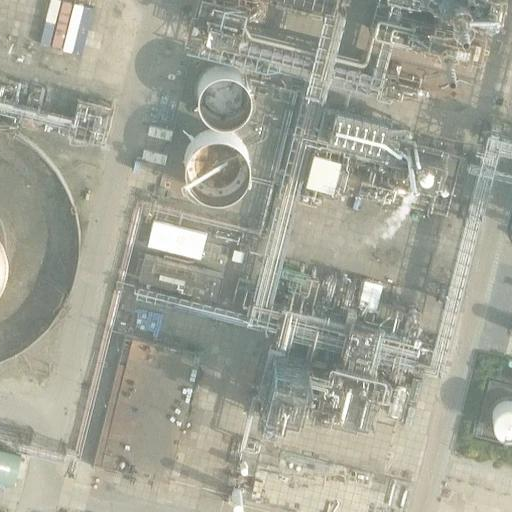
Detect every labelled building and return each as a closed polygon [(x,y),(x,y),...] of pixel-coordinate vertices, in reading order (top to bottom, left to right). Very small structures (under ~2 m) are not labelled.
[(490,32),(494,0),(456,0),(456,6),(449,5),(447,26),(490,32)] [(249,100),(249,99),(249,94),(247,89),(242,81),(239,78),(233,75),(228,73),(224,73),(218,73),(212,74),(207,77),(204,80),(200,84),(198,88),(196,93),(195,99),(196,104),(197,109),(199,114),(202,117),(206,121),(210,123),(215,126),(220,126),(224,126),(231,125),(235,123),(241,119),(244,115),(247,111),(249,106),(249,100)] [(411,167),(418,126),(332,109),(326,140),(313,137),(303,191),(348,199),(356,156),(411,167)] [(241,167),(240,159),(238,151),(234,144),(229,138),(221,132),(215,128),(207,126),(200,125),(192,126),(184,128),(175,133),(170,138),(165,144),(161,153),(159,161),(159,168),(160,176),(162,184),(167,191),(172,197),(178,202),(186,205),(194,207),(201,208),(210,206),(218,204),(224,200),(229,195),(234,189),(238,181),(240,174),(241,167)] [(145,254),(140,278),(219,298),(223,273),(145,254)] [(249,355),(241,393),(373,419),(388,342),(320,329),(312,367),(249,355)] [(511,400),(505,398),(501,398),(498,399),(493,401),(489,406),(487,412),(488,419),(490,424),(494,428),(501,430),(508,429),(511,427),(511,400)] [(0,451),(0,482),(14,486),(21,456),(0,451)]
